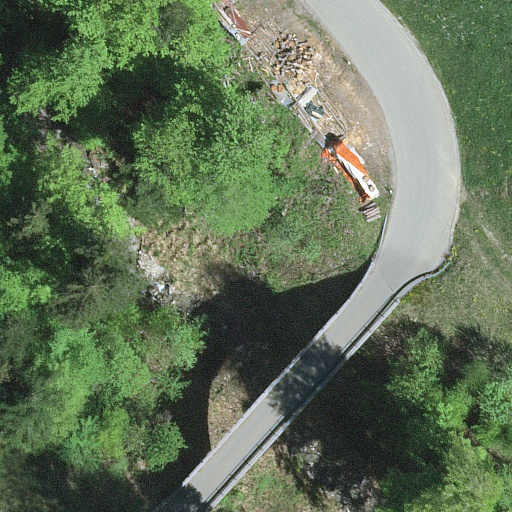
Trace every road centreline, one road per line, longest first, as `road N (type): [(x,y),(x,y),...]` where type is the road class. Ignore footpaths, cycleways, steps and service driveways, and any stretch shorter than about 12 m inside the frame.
road 1 (unclassified): [(181,511),(405,256),(425,159),(389,57),(338,0)]
road 2 (track): [(511,268),(425,159)]
